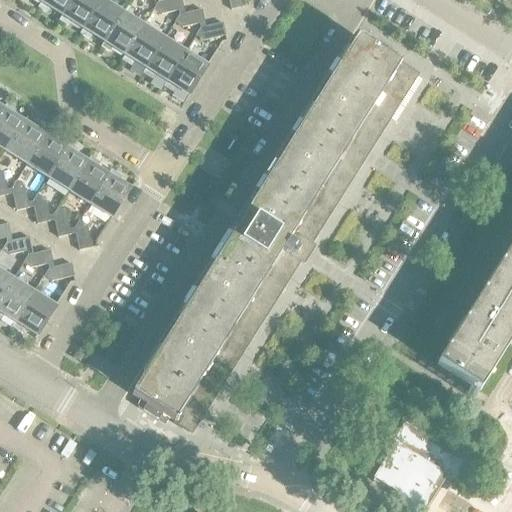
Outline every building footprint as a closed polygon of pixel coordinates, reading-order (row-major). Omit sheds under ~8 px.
[(59,19),(71,0),(42,0),(39,6),(47,12),(49,9),(60,17),(59,19)] [(100,0),(71,0),(59,19),(69,25),(70,22),(82,30),(101,0),(100,0)] [(102,45),(122,14),(101,0),(82,30),(81,32),(90,38),(91,36),(103,43),(102,45)] [(156,0),(157,2),(152,9),(160,14),(177,10),(177,13),(183,11),(180,0),(156,0)] [(227,0),(230,10),(243,7),(241,0),(227,0)] [(198,23),(198,26),(204,24),(201,10),(183,13),(183,11),(177,13),(178,15),(173,22),(181,27),(198,23)] [(123,59),(143,27),(122,14),(103,43),(102,45),(111,51),(112,49),(124,56),(123,59)] [(202,41),(225,35),(223,23),(205,27),(204,24),(198,26),(198,28),(194,35),(202,41)] [(143,27),(123,59),(133,65),(134,62),(145,69),(164,40),(143,27)] [(415,75),(393,62),(398,55),(375,41),(371,47),(357,38),(132,395),(146,404),(142,411),(164,425),(168,419),(190,432),(415,75)] [(164,40),(145,69),(144,72),(153,78),(155,75),(166,83),(185,53),(164,40)] [(207,66),(206,66),(205,66),(185,53),(166,83),(164,85),(174,91),(176,89),(188,96),(207,66)] [(0,148),(5,152),(25,120),(23,122),(12,116),(14,113),(4,107),(0,113),(0,148)] [(5,152),(26,165),(46,133),(44,135),(33,128),(35,126),(25,120),(5,152)] [(47,179),(67,147),(66,146),(65,149),(54,142),(56,140),(46,133),(26,165),(47,179)] [(47,179),(68,192),(88,160),(87,160),(86,162),(75,155),(77,153),(67,147),(47,179)] [(68,192),(89,205),(109,173),(108,172),(107,175),(97,169),(99,167),(88,160),(68,192)] [(0,196),(9,194),(8,188),(6,189),(2,172),(0,170),(0,196)] [(110,219),(129,189),(118,182),(120,180),(109,173),(89,205),(110,218),(109,219),(110,219)] [(10,188),(8,188),(9,194),(11,194),(15,211),(30,208),(29,202),(27,202),(22,185),(15,180),(10,188)] [(36,224),(51,221),(49,215),(48,215),(44,198),(36,194),(31,201),(29,202),(30,208),(32,207),(36,224)] [(72,234),(70,228),(68,229),(64,211),(57,206),(51,215),(49,215),(51,221),(53,220),(57,237),(72,234)] [(73,228),(70,228),(72,234),(74,233),(78,251),(91,248),(86,225),(78,219),(73,228)] [(0,225),(0,238),(5,238),(5,240),(11,239),(7,224),(0,225)] [(26,253),(31,252),(28,236),(11,240),(11,239),(5,240),(5,242),(0,250),(8,255),(25,251),(26,253)] [(511,244),(436,365),(478,392),(511,338),(511,244)] [(47,264),(47,266),(53,265),(49,250),(32,253),(31,252),(26,253),(26,255),(21,263),(29,268),(47,264)] [(53,265),(47,266),(47,269),(43,276),(50,281),(74,276),(72,263),(53,267),(53,265)] [(0,273),(0,299),(12,281),(0,273)] [(14,323),(13,326),(33,294),(12,281),(0,299),(0,317),(1,318),(3,316),(14,323)] [(55,307),(55,306),(54,306),(54,307),(33,294),(13,326),(22,332),(24,329),(36,337),(55,307)] [(77,352),(73,358),(80,362),(84,356),(77,352)] [(93,355),(85,366),(107,379),(114,368),(113,368),(93,356),(93,355)] [(455,483),(453,486),(454,486),(468,464),(469,465),(470,464),(452,453),(450,456),(423,439),(425,436),(404,423),(403,424),(404,424),(392,444),(394,446),(372,481),(373,482),(375,478),(399,493),(394,501),(410,511),(422,511),(444,477),(455,483)]
